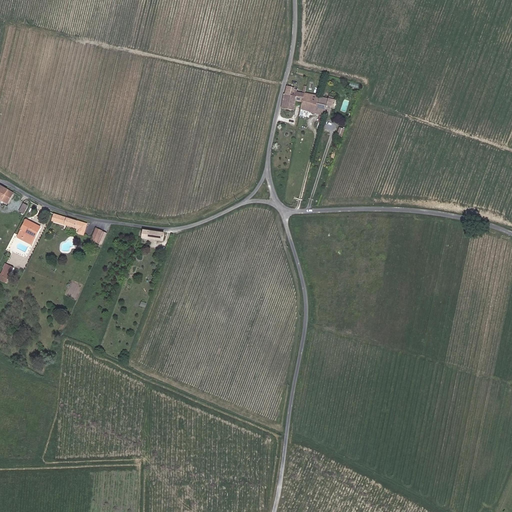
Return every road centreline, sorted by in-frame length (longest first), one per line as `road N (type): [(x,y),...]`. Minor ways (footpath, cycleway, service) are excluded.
road 1 (unclassified): [(281,210),(306,289),(306,324),(274,511)]
road 2 (unclassified): [(8,182),(92,219),(172,230),(249,200)]
road 3 (unclassified): [(281,210),(435,212),(511,234)]
road 4 (unclassified): [(296,0),(268,176)]
